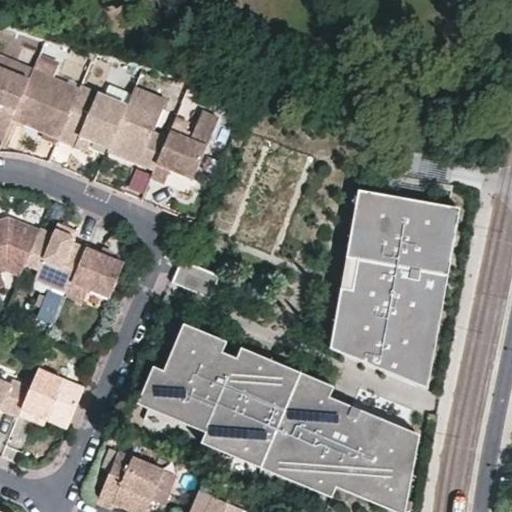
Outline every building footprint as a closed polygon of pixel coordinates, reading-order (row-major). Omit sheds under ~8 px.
[(33,69),(0,54),(0,139),(3,141),(13,118),(16,111),(29,80),(33,69)] [(79,90),(34,69),(29,80),(16,111),(46,124),(43,131),(59,137),(79,90)] [(153,132),(167,99),(135,86),(126,107),(112,141),(131,149),(129,152),(141,158),(139,163),(153,169),(167,137),(153,132)] [(126,107),(80,87),(79,90),(59,137),(77,145),(79,139),(90,144),(92,139),(109,147),(112,141),(126,107)] [(46,124),(16,111),(13,118),(43,131),(46,124)] [(193,178),(219,118),(202,111),(192,134),(185,131),(189,123),(175,117),(167,137),(153,169),(150,176),(164,182),(170,169),(172,163),(178,166),(175,171),(193,178)] [(90,144),(79,139),(77,145),(88,150),(90,144)] [(131,149),(112,141),(109,147),(108,150),(139,163),(141,158),(129,152),(131,149)] [(127,184),(140,191),(150,172),(136,165),(127,184)] [(460,207),(361,190),(344,281),(332,349),(427,391),(460,207)] [(38,231),(8,218),(0,220),(0,271),(5,270),(20,276),(24,265),(38,231)] [(76,232),(58,224),(55,230),(74,238),(76,232)] [(85,248),(72,243),(74,238),(55,230),(53,235),(39,229),(38,231),(24,265),(38,271),(34,280),(66,294),(85,248)] [(100,254),(85,248),(66,294),(65,296),(82,304),(88,290),(109,299),(124,265),(111,259),(100,254)] [(113,254),(102,249),(100,254),(111,259),(113,254)] [(225,269),(188,255),(179,276),(216,291),(225,269)] [(34,318),(53,324),(64,293),(45,287),(34,318)] [(349,385),(179,322),(161,369),(149,365),(131,412),(205,440),(202,448),(326,493),(329,486),(401,511),(407,511),(422,430),(344,401),(349,385)] [(83,389),(37,369),(28,389),(17,415),(32,421),(34,415),(45,420),(66,429),(83,389)] [(8,385),(0,381),(0,410),(16,418),(17,415),(28,389),(10,381),(8,385)] [(45,420),(34,415),(32,421),(42,426),(45,420)] [(108,508),(111,510),(113,506),(128,511),(129,511),(134,504),(146,509),(148,502),(160,471),(117,453),(96,503),(108,508)] [(176,478),(160,471),(148,502),(163,508),(176,478)] [(238,511),(240,509),(196,491),(187,511),(238,511)]
